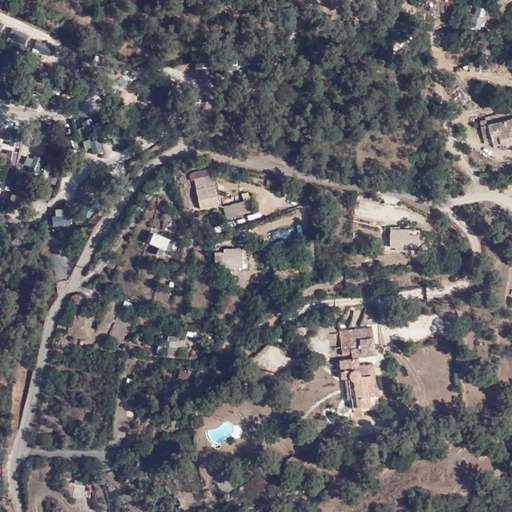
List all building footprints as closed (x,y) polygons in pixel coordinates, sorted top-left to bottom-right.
[(467,42),(459,43),(459,52),(467,52),(467,42)] [(198,73),(213,70),(212,64),(197,67),(198,73)] [(458,87),(452,94),(465,105),(471,98),(458,87)] [(141,92),(140,101),(152,102),(153,93),(141,92)] [(485,118),(486,119),(487,125),(511,119),(509,111),(485,118)] [(487,125),(486,119),(480,121),(481,126),(480,127),(484,140),(491,138),(493,146),(500,144),(511,141),(511,133),(511,129),(511,128),(511,118),(511,119),(487,125)] [(103,150),(98,135),(82,140),(87,155),(103,150)] [(39,174),(43,157),(26,154),(23,170),(39,174)] [(10,190),(13,173),(4,171),(1,188),(10,190)] [(194,179),(201,209),(219,205),(213,175),(194,179)] [(11,192),(8,200),(18,204),(21,195),(11,192)] [(227,218),(246,211),(243,201),(224,208),(227,218)] [(366,220),(402,220),(402,203),(366,204),(366,220)] [(52,208),(53,225),(69,224),(68,207),(52,208)] [(419,230),(392,230),(392,248),(419,248),(419,230)] [(171,240),(154,232),(149,243),(159,247),(156,254),(164,256),(171,240)] [(244,268),(243,247),(237,247),(216,248),(216,254),(228,254),(228,250),(237,250),(238,264),(229,264),(229,268),(244,268)] [(228,254),(216,254),(217,269),(229,268),(229,264),(238,264),(237,250),(228,250),(228,254)] [(372,327),(349,330),(352,359),(358,358),(358,357),(372,355),(371,347),(374,347),(372,327)] [(178,336),(168,336),(168,347),(177,347),(178,336)] [(358,358),(352,359),(340,360),(342,379),(346,378),(349,378),(350,378),(350,379),(350,380),(351,380),(352,381),(353,381),(354,381),(356,397),(351,398),(352,408),(370,406),(369,395),(367,381),(372,380),(372,375),(375,375),(373,364),(359,365),(358,358)] [(177,378),(188,380),(190,371),(178,369),(177,378)] [(349,378),(346,378),(348,399),(351,398),(356,397),(354,381),(353,381),(352,381),(351,380),(350,380),(350,379),(350,378),(349,378)] [(224,469),(216,471),(216,478),(225,477),(224,469)]
